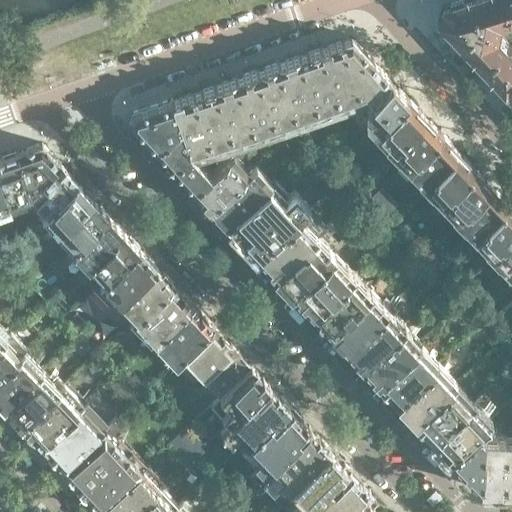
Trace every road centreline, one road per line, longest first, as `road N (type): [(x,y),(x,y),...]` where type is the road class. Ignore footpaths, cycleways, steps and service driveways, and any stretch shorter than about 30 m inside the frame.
road 1 (residential): [(470,511),(104,126),(84,87)]
road 2 (residential): [(41,102),(205,293),(422,511)]
road 3 (residential): [(84,87),(345,0)]
road 4 (residential): [(375,0),(511,151)]
